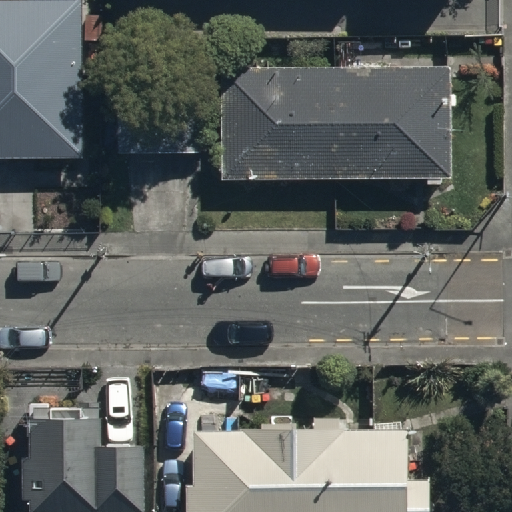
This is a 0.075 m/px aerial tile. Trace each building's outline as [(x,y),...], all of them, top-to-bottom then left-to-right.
[(0,0),(0,161),(86,160),(83,0),(0,0)] [(452,182),(451,72),(229,73),(229,184),(452,182)] [(122,84),(122,154),(202,155),(202,84),(122,84)] [(104,426),(35,427),(36,472),(28,472),(28,511),(142,511),(142,457),(104,457),(104,426)] [(406,426),(198,427),(198,511),(427,511),(427,476),(406,477),(406,426)]
